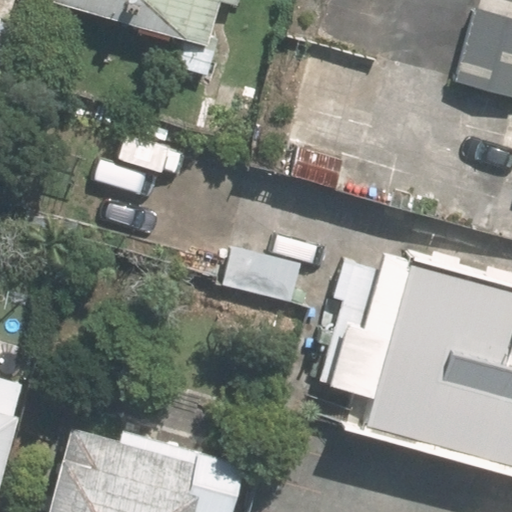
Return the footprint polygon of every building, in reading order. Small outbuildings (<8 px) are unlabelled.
[(42,0),(201,45),(214,0),(42,0)] [(511,0),(472,0),(448,84),(511,102),(511,0)] [(0,73),(16,20),(0,15),(0,73)] [(289,297),(296,261),(223,245),(215,280),(289,297)] [(511,297),(367,258),(319,434),(511,486),(511,297)] [(16,383),(0,378),(0,463),(13,418),(7,416),(16,383)] [(199,511),(188,509),(191,498),(180,494),(189,463),(66,428),(57,460),(54,459),(39,511),(199,511)]
